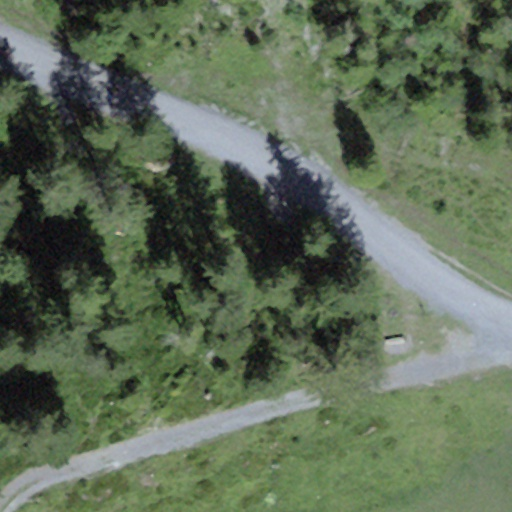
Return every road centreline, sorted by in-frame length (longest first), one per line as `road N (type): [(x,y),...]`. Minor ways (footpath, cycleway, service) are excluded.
road 1 (track): [(0,56),(62,74),(201,141),(328,210),(468,308),(511,326)]
road 2 (track): [(511,377),(454,511)]
